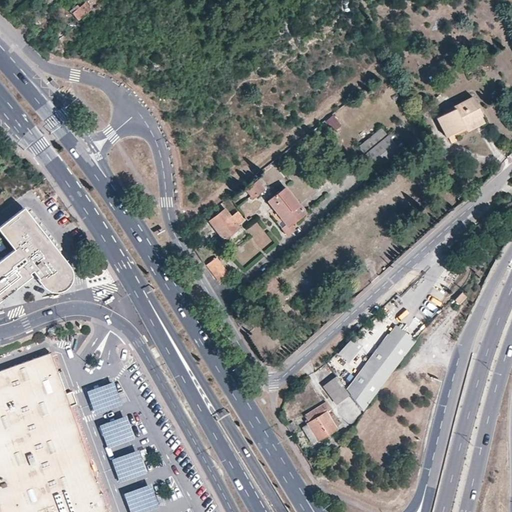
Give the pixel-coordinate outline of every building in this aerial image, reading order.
[(84,2),(71,12),(77,20),(91,10),(84,2)] [(453,109),(436,119),(447,137),(448,137),(450,141),(479,124),(485,121),(481,114),(482,113),(472,96),(452,107),(453,109)] [(335,114),(325,120),(332,132),(343,125),(335,114)] [(380,130),(358,148),(376,170),(398,151),(380,130)] [(255,196),(267,186),(259,176),(247,187),(255,196)] [(285,186),(267,200),(274,210),(269,214),(285,235),(294,229),(290,224),(300,217),(305,213),(285,186)] [(71,279),(86,267),(27,192),(0,213),(0,226),(8,236),(0,242),(0,305),(21,288),(42,264),(56,276),(71,279)] [(224,208),(220,203),(204,215),(208,220),(224,208)] [(224,208),(208,220),(223,239),(238,227),(236,224),(243,219),(236,211),(230,216),(224,208)] [(215,257),(205,263),(217,279),(226,273),(215,257)] [(262,278),(249,289),(258,298),(269,287),(262,278)] [(461,289),(455,297),(459,300),(466,293),(461,289)] [(341,375),(337,379),(349,395),(360,412),(415,340),(397,326),(390,336),(352,384),(341,375)] [(338,354),(347,362),(361,346),(351,338),(338,354)] [(106,511),(106,510),(104,505),(49,354),(0,371),(0,511),(106,511)] [(337,379),(335,376),(322,386),(335,404),(349,395),(337,379)] [(86,390),(95,417),(122,408),(113,381),(86,390)] [(322,405),(304,415),(309,422),(302,426),(313,443),(338,429),(327,412),(334,408),(328,400),(324,402),(321,404),(322,405)] [(140,412),(127,416),(131,427),(143,422),(140,412)] [(119,482),(147,472),(138,449),(111,459),(119,482)] [(124,492),(129,511),(142,511),(159,507),(152,484),(124,492)]
